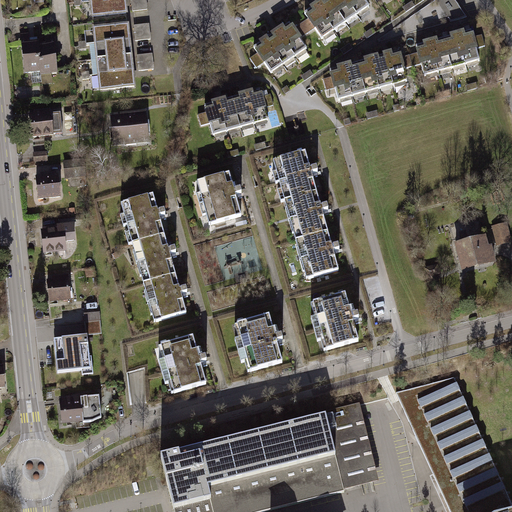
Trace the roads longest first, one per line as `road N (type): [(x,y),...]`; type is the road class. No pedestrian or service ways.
road 1 (residential): [(403,352),(161,420),(56,462)]
road 2 (tertiary): [(0,130),(28,406)]
road 3 (residential): [(403,352),(343,128)]
